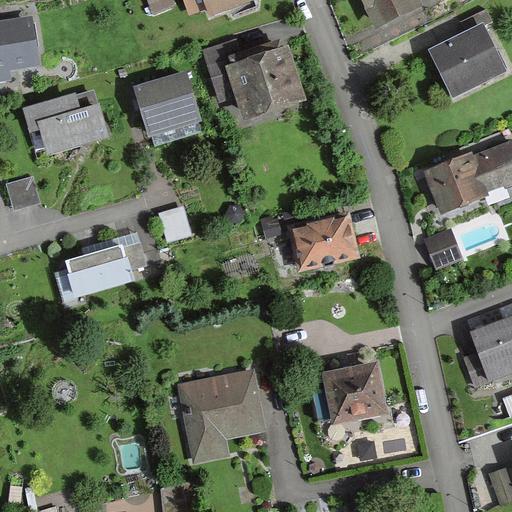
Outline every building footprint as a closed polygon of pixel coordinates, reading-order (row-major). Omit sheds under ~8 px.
[(202,0),(208,15),(248,0),(202,0)] [(364,0),(376,24),(414,6),(410,0),(364,0)] [(484,11),(458,23),(465,36),(430,53),(448,90),(470,79),(473,86),(501,72),(479,29),(490,23),(484,11)] [(0,67),(39,61),(32,22),(0,27),(0,67)] [(279,57),(276,46),(237,58),(233,44),(203,54),(213,87),(234,80),(245,115),(296,99),(282,56),(279,57)] [(146,133),(196,118),(184,77),(134,92),(146,133)] [(92,136),(101,133),(90,94),(25,113),(30,129),(39,126),(47,151),(82,141),(88,144),(91,138),(92,138),(92,136)] [(466,159),(426,174),(442,212),(481,196),(479,190),(501,181),(504,187),(511,183),(511,145),(468,162),(466,159)] [(33,182),(9,188),(15,214),(39,209),(33,182)] [(190,238),(183,212),(161,218),(168,245),(190,238)] [(354,257),(345,217),(289,230),(298,270),(354,257)] [(448,233),(425,243),(435,268),(458,259),(448,233)] [(86,254),(87,257),(65,264),(74,296),(129,281),(126,272),(144,267),(140,255),(123,260),(119,248),(97,254),(96,251),(86,254)] [(511,319),(503,323),(511,348),(511,319)] [(486,374),(511,364),(511,348),(503,323),(470,335),(477,355),(463,360),(473,387),(489,381),(486,374)] [(379,411),(371,370),(326,379),(328,389),(309,393),(316,423),(355,416),(357,421),(377,417),(376,412),(379,411)] [(220,438),(260,430),(249,375),(179,389),(191,449),(221,443),(220,438)] [(511,500),(511,495),(504,471),(489,476),(499,505),(511,500)] [(164,511),(197,511),(195,484),(162,488),(164,511)]
